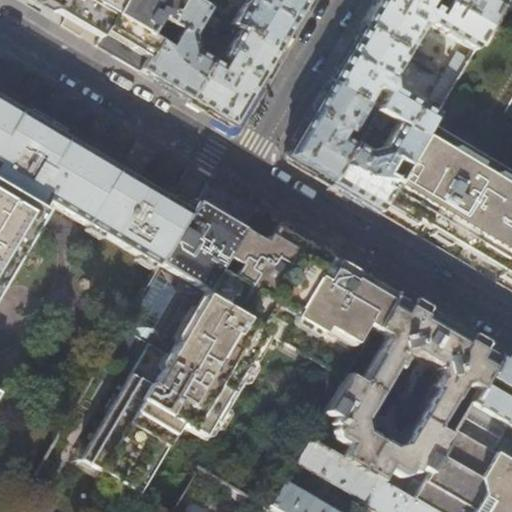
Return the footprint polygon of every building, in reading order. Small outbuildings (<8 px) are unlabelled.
[(15,0),(49,20),(57,7),(60,0),(15,0)] [(85,24),(101,33),(120,0),(60,0),(57,7),(67,12),(59,26),(69,32),(78,37),(85,24)] [(113,58),(137,72),(179,0),(120,0),(101,33),(94,47),(113,58)] [(161,86),(185,101),(208,61),(206,60),(207,59),(198,54),(201,48),(196,45),(193,46),(191,38),(206,11),(196,5),(191,3),(186,0),(179,0),(137,72),(161,86)] [(198,0),(196,5),(206,11),(207,12),(210,5),(201,0),(198,0)] [(290,26),(305,0),(244,0),(230,25),(237,29),(275,52),(290,26)] [(375,0),(359,27),(405,55),(406,54),(421,29),(430,27),(469,51),(484,27),(450,7),(446,5),(439,19),(436,18),(440,12),(433,8),(430,14),(427,11),(433,0),(375,0)] [(511,0),(499,0),(499,1),(484,27),(469,51),(464,60),(452,82),(438,106),(433,114),(419,137),(375,213),(409,233),(511,294),(511,0)] [(454,0),(450,7),(484,27),(499,1),(496,0),(454,0)] [(228,24),(210,14),(203,26),(221,36),(228,24)] [(344,54),(327,83),(366,106),(374,110),(392,121),(395,123),(419,137),(433,114),(390,89),(390,81),(396,70),(401,73),(404,69),(398,66),(405,55),(359,27),(344,54)] [(253,90),(275,52),(237,29),(220,56),(220,59),(221,62),(223,64),(221,67),(207,59),(206,60),(208,61),(185,101),(208,114),(230,128),(253,90)] [(419,53),(414,59),(423,65),(426,58),(419,53)] [(455,54),(441,76),(452,82),(464,60),(455,54)] [(438,106),(452,82),(441,76),(429,99),(438,106)] [(305,119),(282,158),(307,172),(327,184),(350,145),(353,146),(353,145),(340,138),(342,133),(345,134),(347,134),(350,132),(366,106),(327,83),(305,119)] [(0,287),(44,214),(39,211),(44,204),(154,269),(156,265),(205,182),(184,169),(165,200),(146,188),(137,183),(116,171),(37,123),(0,101),(0,287)] [(366,123),(384,133),(392,121),(374,110),(366,123)] [(350,145),(327,184),(328,185),(348,197),(352,199),(375,213),(419,137),(395,123),(380,149),(373,151),(372,148),(367,146),(366,145),(364,148),(362,151),(353,145),(353,146),(350,145)] [(229,196),(205,182),(156,265),(207,294),(171,356),(154,386),(134,374),(126,388),(124,387),(122,391),(124,392),(99,436),(96,435),(93,441),(95,442),(84,462),(135,493),(150,469),(153,471),(157,465),(154,463),(171,434),(174,436),(178,429),(175,428),(177,424),(199,436),(255,342),(259,345),(267,332),(273,336),(323,252),(308,243),(263,217),(229,196)] [(348,197),(328,185),(326,189),(346,201),(348,197)] [(344,265),(323,252),(273,336),(345,376),(346,375),(373,329),(394,293),(379,285),(344,265)] [(462,386),(466,385),(476,391),(497,355),(446,324),(394,293),(373,329),(384,335),(384,340),(359,382),(346,375),(345,376),(323,413),(317,424),(307,441),(327,452),(331,445),(321,438),(327,427),(325,426),(331,415),(335,417),(331,424),(335,427),(332,431),(334,440),(347,447),(340,460),(378,482),(386,471),(399,478),(405,476),(409,471),(413,473),(417,467),(421,469),(414,480),(413,479),(403,496),(410,500),(448,436),(436,429),(462,386)] [(151,344),(134,374),(154,386),(171,356),(151,344)] [(511,363),(497,355),(476,391),(469,403),(511,429),(511,363)] [(276,407),(268,402),(264,407),(273,412),(276,407)] [(511,429),(469,403),(453,431),(511,466),(511,441),(506,438),(511,435),(511,429)] [(323,413),(318,410),(312,421),(317,424),(323,413)] [(511,511),(511,466),(453,431),(451,430),(448,436),(410,500),(430,511),(511,511)] [(430,511),(410,500),(403,496),(398,493),(383,484),(378,482),(340,460),(327,452),(307,441),(293,464),(377,511),(333,511),(283,482),(268,506),(277,511),(430,511)] [(383,484),(398,493),(403,486),(387,477),(383,484)] [(264,511),(265,510),(247,499),(239,511),(241,511),(264,511)]
